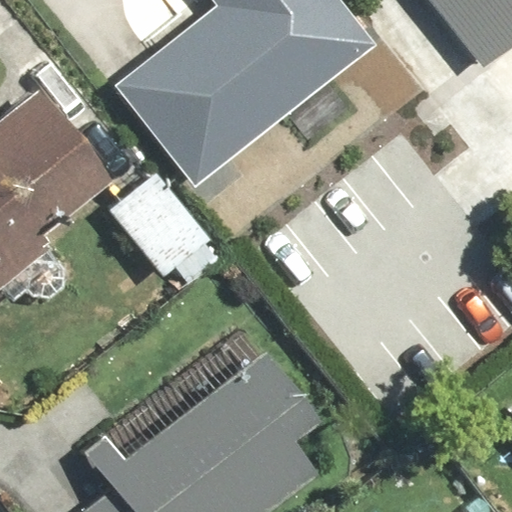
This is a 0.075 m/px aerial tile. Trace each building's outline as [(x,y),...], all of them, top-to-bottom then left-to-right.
[(372,38),(339,0),(204,0),(106,81),(228,229),(265,198),(230,155),(281,113),(309,147),(355,109),(327,75),(372,38)] [(511,0),(432,0),(484,61),(511,37),(511,0)] [(0,289),(1,291),(3,293),(5,295),(7,297),(9,298),(12,299),(14,301),(17,301),(20,302),(23,302),(26,302),(28,302),(31,301),(34,300),(37,299),(39,298),(41,296),(44,295),(46,293),(47,290),(49,288),(50,286),(52,283),(52,280),(53,278),(54,275),(54,272),(53,269),(53,266),(52,264),(51,261),(50,258),(49,256),(47,254),(45,252),(37,238),(105,178),(28,90),(0,114),(0,289)] [(222,244),(150,167),(101,213),(158,274),(166,266),(181,282),(222,244)] [(246,511),(300,470),(280,445),(320,414),(261,339),(115,453),(99,432),(71,454),(97,487),(64,511),(246,511)] [(511,414),(501,423),(511,435),(511,414)] [(481,511),(474,503),(463,511),(481,511)]
